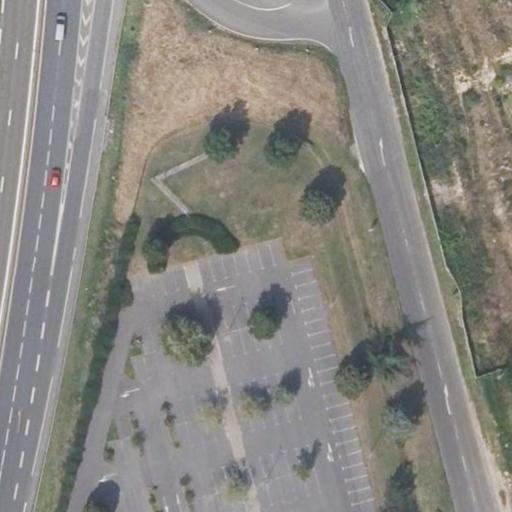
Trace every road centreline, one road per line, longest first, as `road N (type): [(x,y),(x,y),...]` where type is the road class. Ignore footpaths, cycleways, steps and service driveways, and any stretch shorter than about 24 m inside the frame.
road 1 (trunk): [(0,511),(61,275),(103,0)]
road 2 (trunk): [(0,470),(40,220),(63,0)]
road 3 (tertiary): [(377,132),(479,511)]
road 4 (trunk): [(21,0),(0,201)]
road 5 (unknown): [(511,67),(377,132)]
road 6 (tertiary): [(346,12),(264,22),(211,0)]
road 7 (tertiary): [(377,132),(346,12)]
